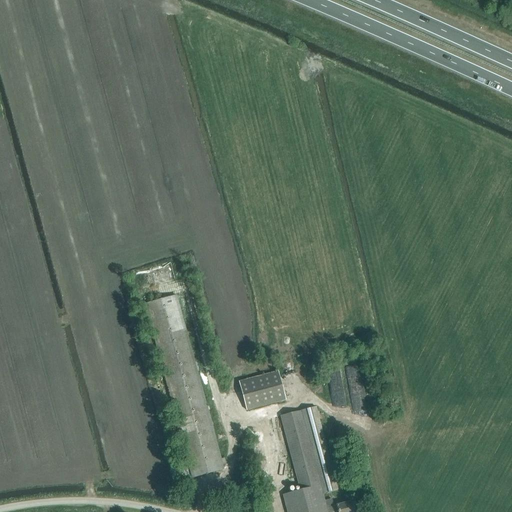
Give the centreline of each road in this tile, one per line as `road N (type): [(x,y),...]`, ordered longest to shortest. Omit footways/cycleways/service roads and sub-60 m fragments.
road 1 (trunk): [(308,0),(511,90)]
road 2 (unclassified): [(166,511),(86,501),(0,510)]
road 3 (trunk): [(511,63),(369,0)]
